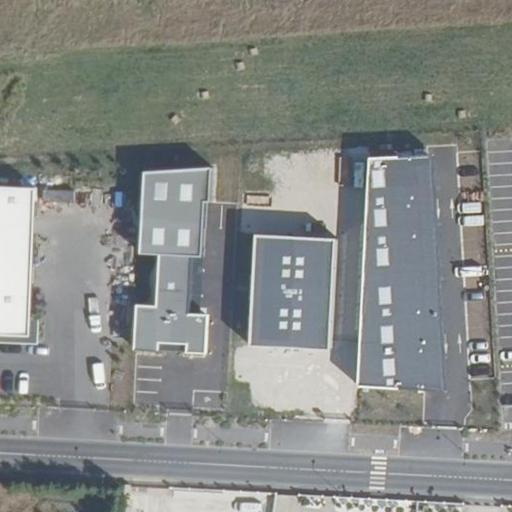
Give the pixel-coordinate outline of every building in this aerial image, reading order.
[(206,168),(140,172),(133,253),(203,256),(206,168)] [(0,334),(22,335),(28,188),(0,186),(0,334)] [(334,238),(248,233),(243,344),(328,349),(334,238)] [(187,257),(157,256),(154,306),(152,341),(157,341),(184,343),(185,314),(187,257)] [(152,341),(154,306),(133,305),(131,351),(157,350),(157,341),(152,341)] [(206,315),(185,314),(184,343),(183,352),(205,353),(206,315)] [(258,407),(285,407),(286,378),(259,377),(258,407)]
